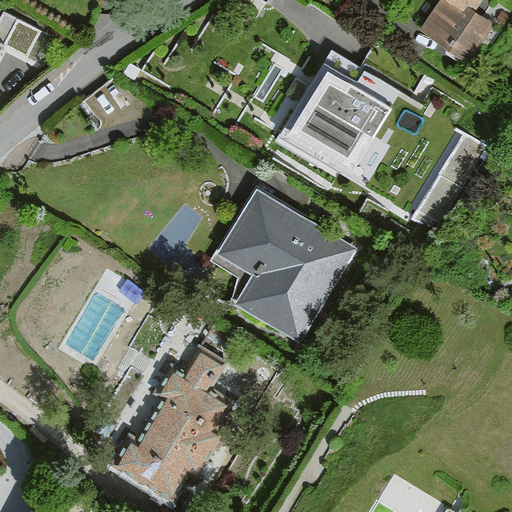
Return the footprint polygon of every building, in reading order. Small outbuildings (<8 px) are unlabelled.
[(476,0),(441,0),(423,27),(469,58),(493,23),(471,8),(476,0)] [(28,52),(41,28),(4,9),(0,6),(0,50),(5,40),(28,52)] [(372,132),(390,104),(349,79),(345,86),(327,75),(297,123),(347,153),(363,127),(372,132)] [(297,343),(354,250),(258,190),(218,253),(253,274),(234,304),(297,343)] [(185,371),(172,364),(155,393),(165,399),(140,442),(131,437),(114,465),(173,500),(233,398),(211,385),(226,361),(200,346),(185,371)]
